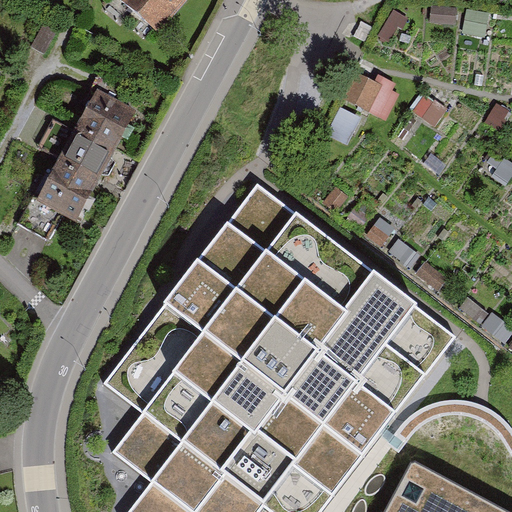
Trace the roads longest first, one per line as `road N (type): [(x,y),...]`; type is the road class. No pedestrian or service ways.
road 1 (tertiary): [(252,0),(69,337)]
road 2 (tertiary): [(69,337),(38,440),(43,511)]
